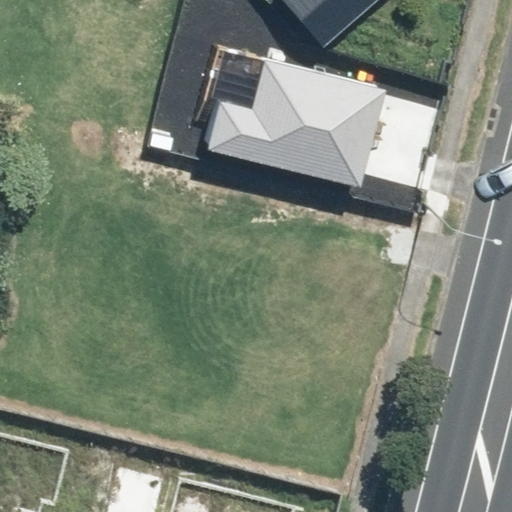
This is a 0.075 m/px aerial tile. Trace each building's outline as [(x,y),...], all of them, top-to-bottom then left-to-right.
[(112,2),(104,0),(0,0),(0,94),(82,117),(112,2)] [(288,0),(320,39),(364,0),(288,0)] [(165,38),(116,28),(100,109),(149,119),(165,38)] [(342,87),(225,57),(206,133),(322,162),(342,87)] [(62,439),(45,511),(236,511),(244,481),(62,439)]
